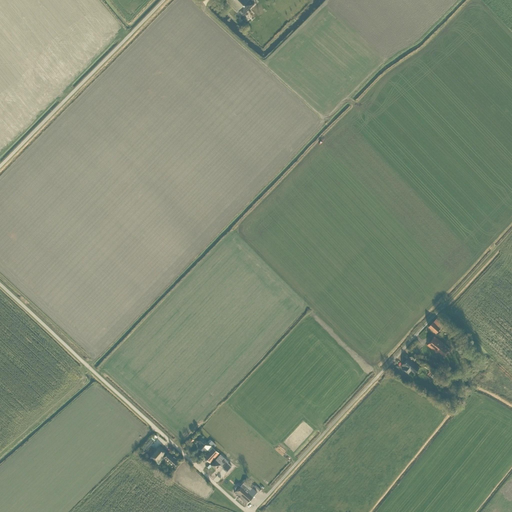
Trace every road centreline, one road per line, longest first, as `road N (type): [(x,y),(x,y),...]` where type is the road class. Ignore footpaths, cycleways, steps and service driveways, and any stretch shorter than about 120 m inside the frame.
road 1 (unclassified): [(246,511),(0,283)]
road 2 (unclassified): [(250,511),(436,312)]
road 3 (unclassified): [(0,165),(163,0)]
